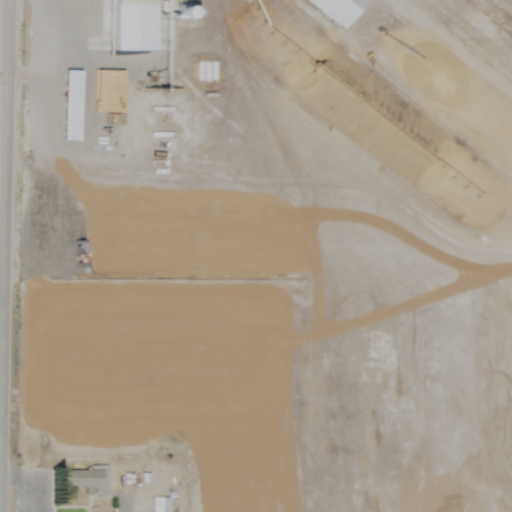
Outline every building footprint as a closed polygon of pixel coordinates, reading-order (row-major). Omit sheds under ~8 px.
[(153,0),(153,13),(113,13),(113,0),(153,0)] [(366,0),(342,32),(301,0),(366,0)] [(78,141),(81,71),(64,71),(61,141),(78,141)] [(103,491),(64,491),(64,475),(103,475),(103,491)] [(169,511),(170,498),(151,498),(150,511),(169,511)]
